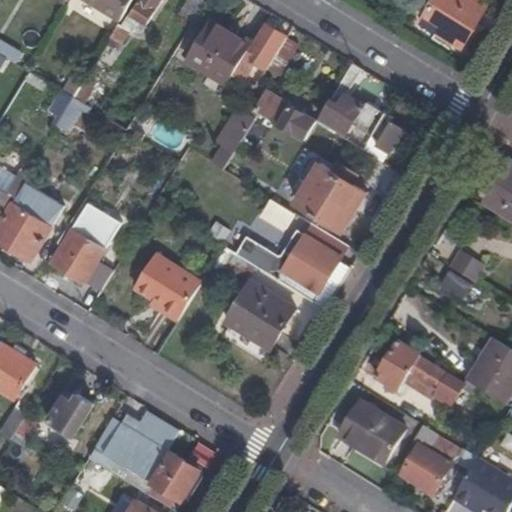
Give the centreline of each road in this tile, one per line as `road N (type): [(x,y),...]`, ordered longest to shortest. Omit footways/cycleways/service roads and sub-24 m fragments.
road 1 (residential): [(484,111),(278,454)]
road 2 (residential): [(278,454),(0,283)]
road 3 (residential): [(303,0),(484,111)]
